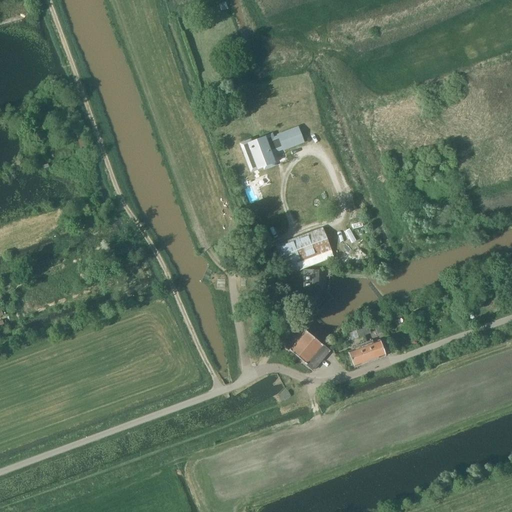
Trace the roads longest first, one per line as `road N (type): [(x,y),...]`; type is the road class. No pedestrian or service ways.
road 1 (unclassified): [(511,318),(339,380),(265,369),(0,472)]
road 2 (track): [(218,391),(160,262),(120,197),(48,0)]
road 3 (track): [(115,0),(198,228),(234,288)]
